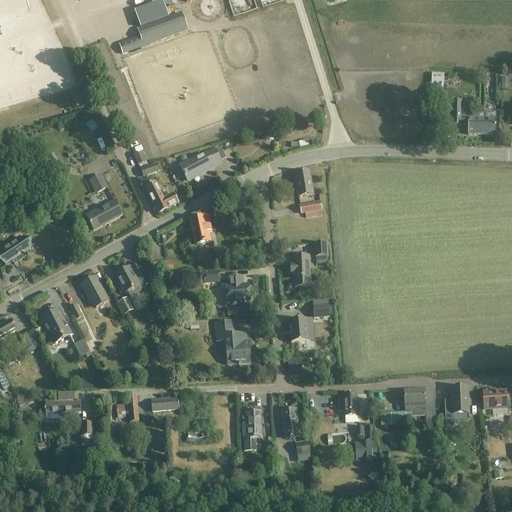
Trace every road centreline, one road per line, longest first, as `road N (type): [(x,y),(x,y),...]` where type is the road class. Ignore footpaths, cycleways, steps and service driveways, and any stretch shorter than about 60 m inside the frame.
road 1 (tertiary): [(261,172),(363,150),(511,156)]
road 2 (unclassified): [(156,226),(55,0)]
road 3 (residential): [(283,385),(261,172)]
road 4 (tertiary): [(0,310),(156,226)]
road 5 (unknown): [(350,152),(297,0)]
